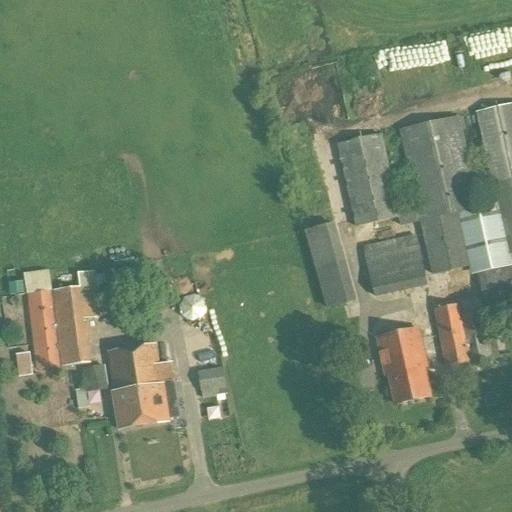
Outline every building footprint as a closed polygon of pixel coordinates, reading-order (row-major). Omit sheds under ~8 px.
[(511,104),(475,113),(493,194),(477,197),(459,117),(399,132),(415,204),(398,208),(380,134),(336,145),(355,228),(397,219),(399,227),(419,223),(432,277),(469,269),(471,276),(477,275),(485,309),(511,303),(511,261),(510,256),(511,255),(511,104)] [(333,223),(302,230),(322,310),(353,302),(333,223)] [(374,299),(427,287),(422,262),(423,261),(417,235),(363,247),(374,299)] [(97,297),(93,272),(53,277),(53,290),(26,294),(36,372),(90,365),(83,320),(100,319),(97,297)] [(191,323),(201,320),(206,311),(203,301),(195,295),(184,298),(178,307),(181,318),(191,323)] [(489,341),(480,300),(433,311),(445,368),(492,359),(499,358),(496,340),(489,341)] [(430,398),(424,368),(426,368),(417,331),(378,340),(386,378),(390,377),(397,406),(430,398)] [(141,396),(164,392),(156,345),(107,353),(116,407),(115,407),(118,431),(147,427),(144,405),(143,405),(141,396)] [(86,394),(108,391),(104,366),(82,370),(86,394)] [(202,400),(228,396),(223,368),(197,372),(202,400)] [(144,405),(147,427),(169,423),(164,392),(141,396),(143,405),(144,405)]
